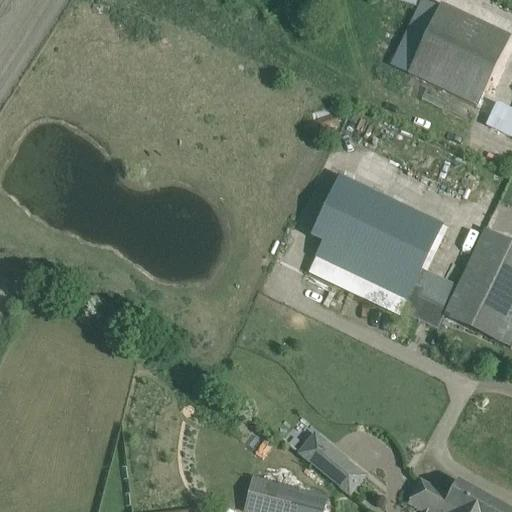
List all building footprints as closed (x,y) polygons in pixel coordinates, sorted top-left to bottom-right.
[(386,0),(416,9),(418,0),(386,0)] [(422,2),(389,70),(477,110),(486,92),(511,41),(442,7),(440,11),(422,2)] [(511,111),(495,103),(489,115),(511,126),(511,111)] [(338,179),(309,238),(322,245),(315,260),(404,303),(398,314),(400,315),(436,332),(443,318),(445,312),(417,299),(421,290),(413,287),(421,271),(441,228),(351,185),(338,179)] [(511,246),(484,233),(445,312),(443,318),(510,350),(511,344),(511,246)] [(300,456),(330,480),(345,462),(327,447),(315,437),(300,456)] [(323,511),(327,499),(252,479),(243,511),(323,511)] [(420,481),(407,505),(419,511),(508,511),(457,484),(450,498),(420,481)]
